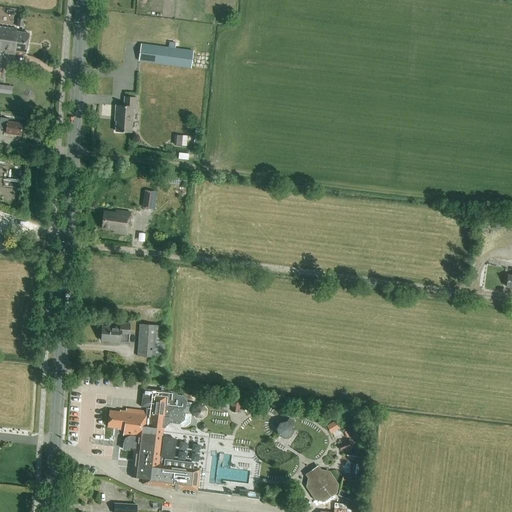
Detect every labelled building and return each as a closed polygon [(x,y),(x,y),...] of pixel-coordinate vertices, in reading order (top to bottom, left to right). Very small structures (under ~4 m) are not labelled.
[(0,26),(0,52),(14,55),(15,51),(26,52),(28,33),(16,31),(16,29),(0,26)] [(193,51),(140,44),(138,61),(191,68),(193,51)] [(135,109),(136,98),(124,97),(124,106),(116,106),(115,117),(116,117),(115,132),(131,133),(132,109),(135,109)] [(21,135),(22,123),(7,121),(8,118),(0,117),(0,128),(6,129),(5,133),(21,135)] [(176,134),(176,144),(187,144),(188,134),(176,134)] [(142,207),(153,209),(156,192),(145,190),(142,207)] [(127,234),(130,215),(103,211),(101,228),(114,230),(113,232),(127,234)] [(129,335),(130,324),(120,323),(120,328),(102,327),(101,340),(113,341),(113,342),(120,343),(121,334),(129,335)] [(137,356),(164,358),(166,326),(139,324),(137,356)] [(109,410),(107,427),(117,428),(117,429),(123,430),(122,434),(122,435),(129,436),(129,437),(128,437),(127,438),(126,438),(125,439),(124,440),(124,442),(124,443),(123,449),(124,449),(129,450),(129,447),(134,448),(131,477),(134,478),(142,478),(142,484),(197,491),(200,469),(193,468),(194,463),(164,460),(163,465),(158,464),(160,452),(161,453),(161,457),(172,458),(174,439),(163,437),(163,441),(161,441),(164,417),(168,418),(172,423),(179,423),(183,420),(184,414),(181,410),(185,407),(185,402),(196,403),(198,390),(177,387),(176,395),(173,393),(143,389),(141,407),(146,408),(145,411),(126,409),(125,411),(119,411),(119,412),(109,410)] [(233,408),(233,412),(237,412),(238,409),(241,406),(242,401),(240,398),(235,397),(231,400),(230,404),(233,408)] [(291,423),(293,421),(289,418),(287,421),(280,423),(277,428),(278,435),(283,438),(290,436),(293,431),(291,423)] [(329,432),(339,428),(335,420),(325,424),(329,432)] [(339,446),(341,450),(344,449),(349,450),(353,449),(354,445),(353,440),(349,438),(344,440),(343,445),(339,446)] [(322,476),(317,469),(308,474),(313,481),(312,486),(318,495),(323,496),(331,490),(332,485),(327,477),(322,476)] [(241,489),(239,489),(238,496),(247,497),(248,490),(245,490),(245,489),(241,489)] [(338,494),(349,497),(351,492),(339,489),(338,494)] [(136,511),(137,505),(114,503),(112,511),(136,511)]
